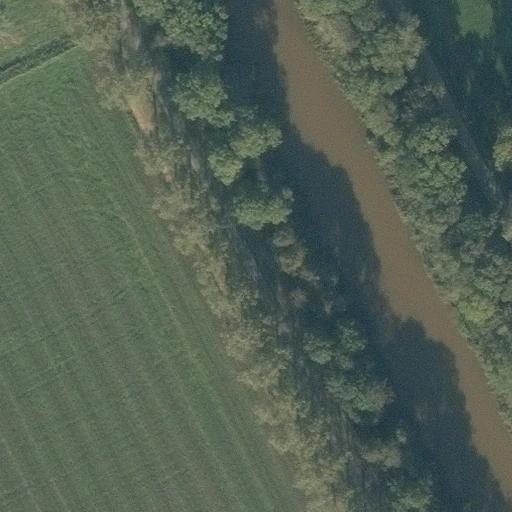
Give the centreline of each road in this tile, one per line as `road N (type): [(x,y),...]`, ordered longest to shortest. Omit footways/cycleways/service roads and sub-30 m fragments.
road 1 (unclassified): [(371,511),(112,0)]
road 2 (unclassified): [(511,236),(392,0)]
